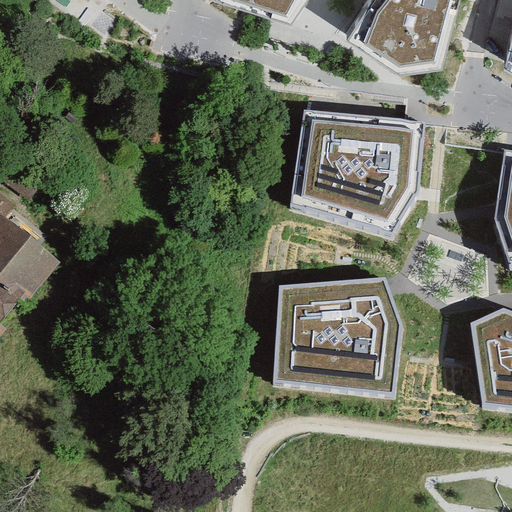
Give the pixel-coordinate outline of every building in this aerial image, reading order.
[(233,0),(273,12),(290,15),(299,0),(233,0)] [(443,64),(457,0),(371,0),(348,33),(400,69),(443,64)] [(400,127),(304,118),(293,209),(391,239),(418,201),(419,193),(422,129),(400,127)] [(511,154),(508,154),(504,211),(503,226),(511,244),(511,154)] [(1,178),(34,202),(48,183),(14,159),(1,178)] [(0,227),(6,219),(10,222),(21,209),(0,191),(0,227)] [(0,346),(11,333),(6,329),(30,300),(34,304),(65,266),(10,222),(6,219),(0,227),(0,346)] [(393,287),(289,295),(280,381),(394,396),(401,351),(404,332),(393,287)] [(511,315),(477,328),(490,412),(511,413),(511,315)]
